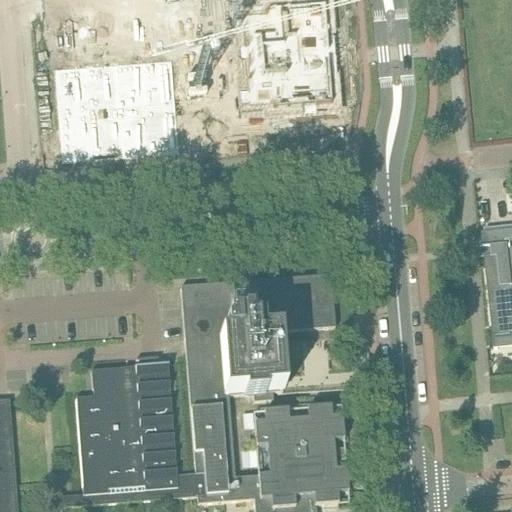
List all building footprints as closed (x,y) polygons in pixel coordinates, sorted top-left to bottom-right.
[(150,4),(212,0),(95,0),(99,52),(153,48),(150,4)] [(264,20),(240,22),(242,50),(245,50),(248,83),(245,84),(247,112),(271,110),(272,115),(332,110),(324,10),(264,15),(264,20)] [(172,59),(54,69),(62,163),(180,153),(172,59)] [(510,231),(481,235),(494,350),(511,348),(511,227),(509,228),(510,231)] [(333,419),(333,417),(330,417),(330,409),(306,411),(307,421),(287,423),(287,412),(263,414),(264,425),(253,425),(255,449),(265,448),(268,477),(234,480),(228,398),(252,397),(253,404),(272,403),(271,395),(282,394),(277,334),(334,330),(330,277),(180,289),(195,476),(195,477),(215,475),(215,488),(210,488),(210,498),(196,499),(196,500),(268,494),(270,511),(315,508),(337,506),(337,498),(339,498),(339,496),(347,495),(345,471),(335,472),(332,443),(343,442),(341,419),(333,419)] [(0,511),(60,511),(63,510),(196,500),(196,499),(210,498),(210,488),(215,488),(215,475),(195,477),(195,476),(176,478),(167,367),(90,373),(92,392),(96,391),(97,399),(75,401),(82,497),(50,500),(49,497),(48,497),(49,509),(46,511),(16,511),(7,403),(0,403),(0,511)]
